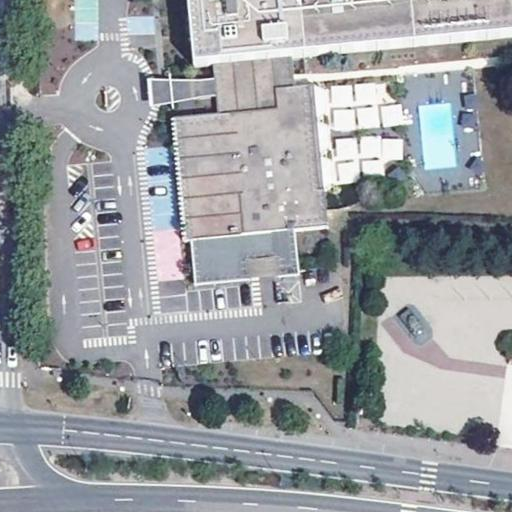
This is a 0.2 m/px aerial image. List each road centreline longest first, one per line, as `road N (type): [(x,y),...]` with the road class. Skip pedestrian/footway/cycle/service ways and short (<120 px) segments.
road 1 (secondary): [(511,486),(10,425)]
road 2 (residential): [(0,86),(10,425)]
road 3 (secondary): [(80,500),(345,511)]
